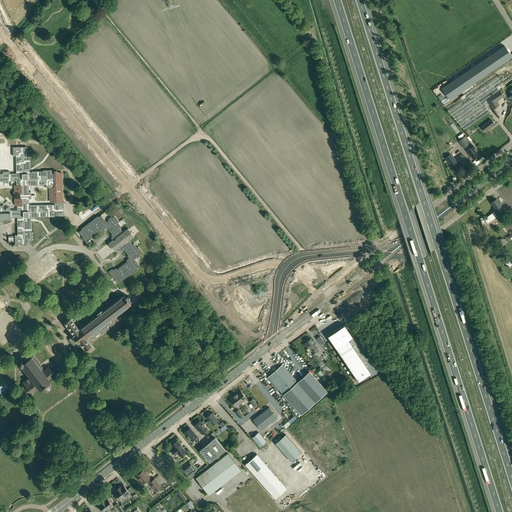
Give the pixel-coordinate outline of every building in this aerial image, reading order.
[(511,57),(504,46),(442,88),(450,100),(511,57)] [(447,110),(464,130),(489,112),(485,107),(482,102),(485,99),(505,86),(498,75),(447,110)] [(500,91),(487,99),(493,109),(499,105),(496,101),(503,96),(500,91)] [(491,120),(481,127),(485,131),(494,124),(491,120)] [(465,148),(469,145),(468,143),(470,141),(466,135),(458,141),(464,149),(465,148)] [(467,150),(474,159),(474,158),(474,159),(477,157),(478,155),(476,152),(478,151),(474,145),(472,147),(472,146),(467,150)] [(63,211),(64,211),(64,201),(63,201),(62,173),(52,173),(52,170),(43,170),(43,171),(32,171),(32,172),(30,172),(30,169),(30,158),(31,158),(31,150),(28,150),(27,148),(22,148),(22,147),(13,147),(13,156),(16,156),(16,173),(10,174),(10,172),(3,172),(3,174),(0,173),(0,223),(1,224),(1,220),(11,220),(11,218),(17,218),(18,235),(15,235),(15,244),(24,244),(24,243),(30,243),(30,241),(33,241),(33,232),(32,232),(31,221),(31,218),(34,218),(34,217),(52,217),(52,220),(61,219),(61,216),(63,216),(63,211)] [(450,154),(445,158),(452,167),(457,163),(450,154)] [(494,207),(496,210),(494,211),(492,213),(495,217),(497,215),(496,213),(498,212),(502,209),(500,207),(502,205),(500,202),(499,203),(496,199),(494,201),(493,200),(491,202),(492,202),(491,203),(494,207)] [(491,213),(487,216),(484,219),(487,224),(495,218),(491,213)] [(129,258),(126,260),(127,261),(117,269),(116,268),(113,270),(112,269),(109,272),(110,273),(109,273),(113,278),(113,277),(118,283),(120,281),(121,282),(138,269),(137,268),(140,266),(135,259),(137,257),(138,258),(141,256),(140,255),(143,253),(138,247),(137,248),(134,244),(133,245),(129,240),(134,236),(132,234),(132,232),(130,231),(128,228),(123,232),(120,228),(121,227),(118,223),(119,222),(115,216),(112,218),(111,217),(108,219),(109,220),(106,222),(101,215),(98,217),(98,216),(81,229),(82,230),(79,232),(83,237),(83,238),(86,242),(87,243),(91,241),(90,240),(92,237),(92,236),(102,228),(103,230),(106,227),(107,230),(108,229),(112,234),(111,235),(113,237),(111,238),(113,240),(109,243),(111,246),(111,248),(113,248),(115,251),(119,248),(120,250),(122,249),(123,251),(124,250),(128,255),(127,256),(129,258)] [(71,318),(65,322),(74,335),(73,336),(78,343),(79,342),(88,354),(94,349),(90,344),(87,340),(89,338),(90,340),(90,339),(99,332),(101,335),(109,328),(107,326),(111,323),(109,321),(131,304),(129,302),(131,300),(128,296),(126,297),(124,295),(103,312),(101,310),(97,312),(97,313),(99,315),(92,320),(83,327),(79,330),(71,318)] [(344,325),(328,336),(359,382),(371,373),(349,340),(353,337),(344,325)] [(325,342),(320,336),(317,339),(322,345),(325,342)] [(312,355),(318,363),(322,360),(316,352),(319,350),(315,345),(316,345),(313,341),(313,342),(311,339),(308,340),(306,341),(306,342),(306,343),(308,345),(307,346),(310,350),(309,350),(309,351),(312,355)] [(50,383),(49,383),(50,382),(49,382),(52,380),(51,380),(50,381),(49,379),(55,375),(49,367),(45,369),(43,367),(42,368),(33,356),(30,359),(27,356),(21,360),(22,361),(20,363),(21,365),(20,366),(29,378),(23,382),(25,385),(21,388),(28,397),(34,393),(32,392),(38,387),(40,389),(38,390),(39,390),(41,389),(41,388),(42,389),(43,390),(44,390),(44,391),(45,391),(46,391),(47,390),(48,390),(49,389),(50,388),(50,387),(50,386),(50,385),(50,384),(50,383)] [(282,365),(269,377),(284,395),(302,415),(327,392),(310,372),(298,383),(282,365)] [(234,396),(230,399),(236,407),(246,399),(240,391),(237,394),(236,394),(234,396)] [(269,407),(253,420),(261,430),(277,418),(269,407)] [(235,412),(240,418),(243,416),(238,410),(235,412)] [(212,413),(206,417),(213,425),(218,421),(212,413)] [(195,425),(196,426),(202,433),(207,429),(200,421),(199,422),(198,421),(196,422),(197,423),(195,425)] [(190,428),(189,429),(185,433),(192,441),(197,436),(190,428)] [(266,441),(258,432),(252,437),(260,447),(266,441)] [(217,456),(226,450),(215,437),(207,444),(217,456)] [(176,440),(172,443),(172,444),(171,445),(173,448),(171,450),(175,455),(177,453),(180,456),(186,451),(177,440),(176,441),(176,440)] [(217,456),(207,444),(199,451),(209,462),(217,456)] [(228,453),(196,478),(209,495),(241,470),(228,453)] [(257,454),(245,464),(275,498),(287,488),(257,454)] [(193,473),(196,470),(190,462),(180,470),(187,478),(187,477),(193,473)] [(138,474),(137,475),(139,478),(138,478),(142,483),(147,480),(155,491),(161,486),(155,478),(152,481),(148,475),(147,476),(143,470),(142,471),(141,471),(140,471),(139,471),(139,472),(138,472),(138,473),(138,474)] [(121,485),(118,487),(127,499),(127,498),(126,497),(130,493),(123,484),(121,486),(121,485)] [(127,499),(118,487),(115,489),(116,490),(114,492),(122,502),(127,499)] [(176,494),(182,502),(186,499),(179,491),(176,494)] [(104,498),(102,500),(110,511),(109,509),(114,506),(107,497),(105,499),(104,498)] [(109,511),(110,511),(102,500),(99,502),(99,503),(97,504),(103,511),(109,511)] [(115,505),(117,508),(120,511),(122,511),(123,511),(119,506),(117,503),(115,505)]
